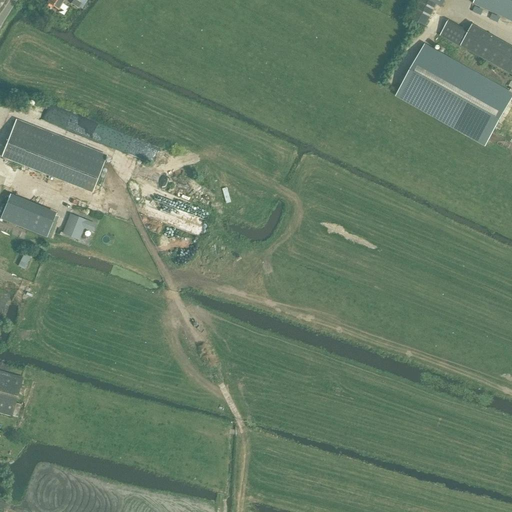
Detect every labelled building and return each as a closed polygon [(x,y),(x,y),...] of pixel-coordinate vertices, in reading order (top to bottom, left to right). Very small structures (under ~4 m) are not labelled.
[(58,10),(61,6),(64,0),(49,0),(48,3),(58,10)] [(83,9),(88,0),(73,0),(71,4),(78,9),(79,7),(83,9)] [(442,7),(445,0),(420,0),(412,20),(426,26),(436,5),(442,7)] [(511,20),(511,0),(474,0),(474,3),(511,20)] [(449,21),(441,35),(462,46),(507,72),(511,75),(511,47),(473,25),(469,33),(449,21)] [(511,93),(425,45),(395,97),(485,147),(511,98),(511,93)] [(16,121),(1,158),(16,164),(11,175),(106,213),(114,191),(96,184),(107,156),(16,121)] [(51,240),(60,217),(56,216),(57,214),(10,195),(0,219),(47,239),(47,238),(51,240)] [(93,232),(96,224),(70,214),(62,235),(79,241),(84,229),(93,232)] [(25,270),(31,257),(24,254),(18,266),(25,270)] [(0,413),(12,416),(22,379),(23,379),(21,378),(0,372),(0,413)]
